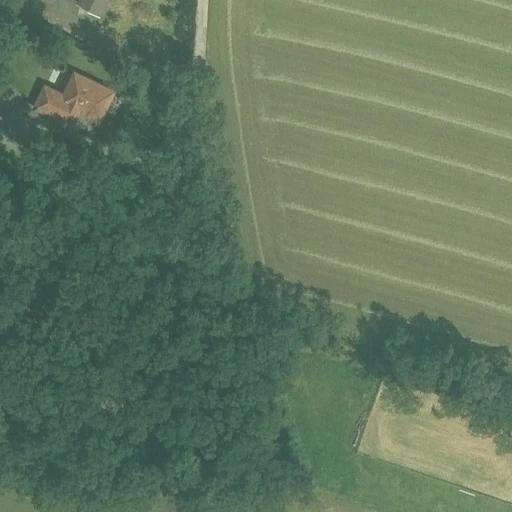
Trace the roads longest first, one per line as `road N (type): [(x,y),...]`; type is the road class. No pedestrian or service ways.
road 1 (track): [(106,155),(151,155),(199,126),(209,83),(194,64),(203,0)]
road 2 (track): [(511,475),(298,419)]
